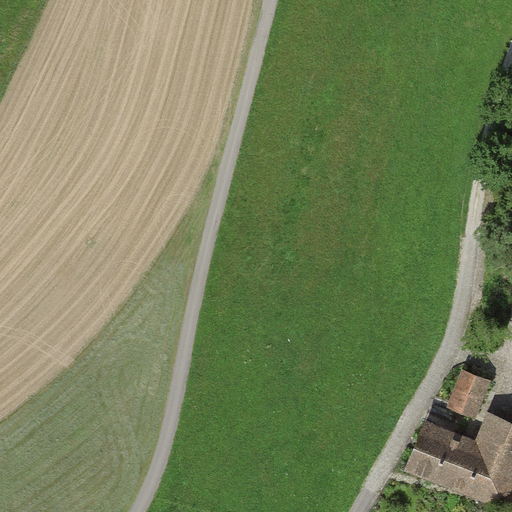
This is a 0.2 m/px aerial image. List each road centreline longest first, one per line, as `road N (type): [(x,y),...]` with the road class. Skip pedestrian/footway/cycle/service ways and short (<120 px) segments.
road 1 (track): [(137,511),(176,408),(195,302),(273,0)]
road 2 (track): [(511,62),(491,123),(461,316),(357,511)]
